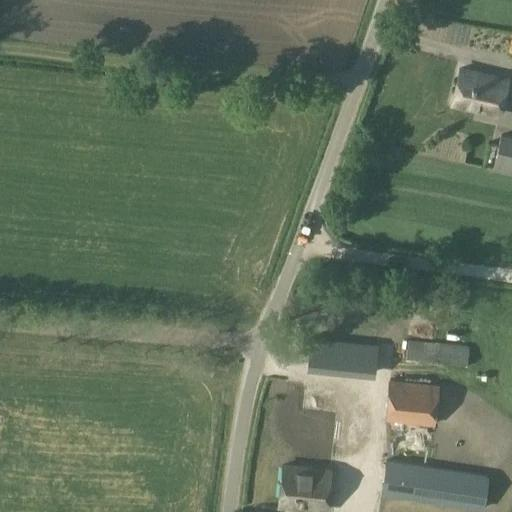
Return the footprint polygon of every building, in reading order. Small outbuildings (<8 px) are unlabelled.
[(506,79),(461,68),(452,105),(497,116),(506,79)] [(511,174),(511,135),(501,133),(491,170),(511,174)] [(343,342),(310,338),(306,366),(340,370),(343,342)] [(405,422),(433,426),(434,426),(439,385),(388,379),(383,420),(405,422)] [(295,384),(294,420),(331,421),(332,385),(295,384)] [(379,493),(484,511),(489,477),(384,461),(379,493)] [(325,511),(329,470),(283,465),(279,507),(325,511)]
